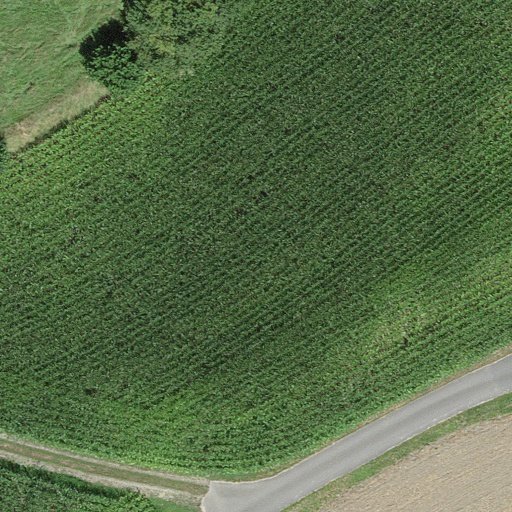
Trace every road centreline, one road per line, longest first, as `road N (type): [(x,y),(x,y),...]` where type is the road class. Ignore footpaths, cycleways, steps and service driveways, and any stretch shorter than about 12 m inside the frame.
road 1 (track): [(255,511),(511,367)]
road 2 (track): [(257,510),(0,446)]
